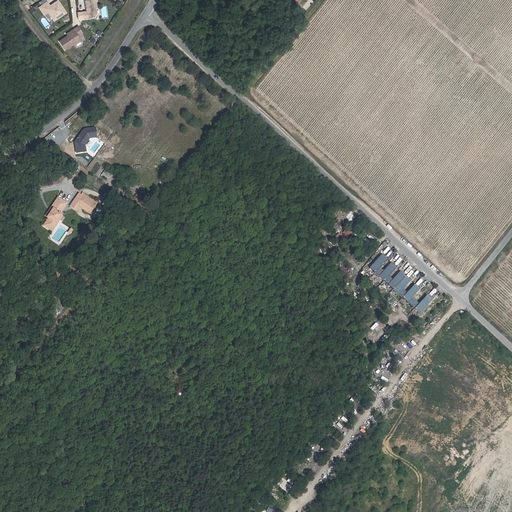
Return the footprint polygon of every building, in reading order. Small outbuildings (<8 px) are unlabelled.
[(100,3),(88,4),(90,15),(86,15),(87,23),(97,21),(100,18),(99,11),(101,11),(100,3)] [(51,5),(43,11),(48,18),(52,15),(58,23),(69,15),(61,4),(53,9),(51,5)] [(70,39),(63,44),(68,53),(77,47),(77,48),(84,43),(81,39),(86,36),(81,29),(70,37),(72,39),(70,40),(70,39)] [(77,129),(79,153),(88,152),(87,138),(98,137),(97,127),(77,129)] [(109,178),(111,173),(104,170),(102,175),(109,178)] [(81,198),(80,200),(95,209),(96,207),(81,198)] [(89,218),(95,209),(80,200),(78,199),(70,211),(76,215),(79,211),(89,218)] [(52,215),(47,223),(48,224),(46,228),(53,233),(55,229),(56,230),(59,225),(58,224),(61,220),(59,219),(65,209),(57,203),(50,214),(52,215)] [(56,230),(55,229),(53,233),(46,228),(44,231),(52,237),(56,230)] [(382,254),(370,267),(403,297),(407,292),(404,289),(412,281),(401,271),(394,279),(390,276),(398,268),(382,254)] [(415,284),(403,297),(421,313),(433,300),(428,295),(420,303),(413,297),(421,289),(415,284)] [(284,477),(278,484),(288,492),(294,485),(284,477)]
